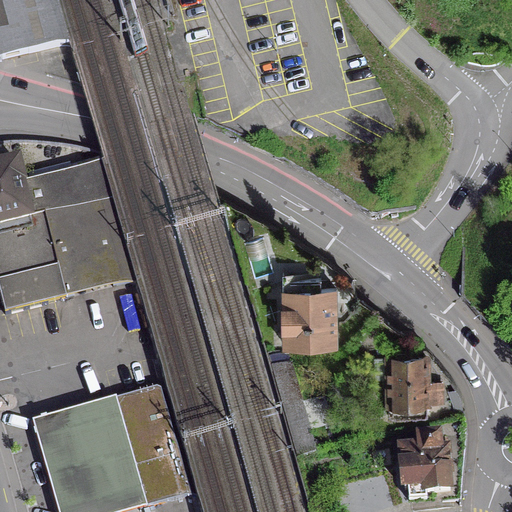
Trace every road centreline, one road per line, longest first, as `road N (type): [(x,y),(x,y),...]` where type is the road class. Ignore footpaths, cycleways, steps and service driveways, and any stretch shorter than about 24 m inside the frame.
road 1 (residential): [(0,103),(103,123),(192,152),(275,195),(390,277)]
road 2 (unclassified): [(390,277),(458,187),(477,145),(475,108),(444,75)]
road 3 (residential): [(390,277),(473,354),(507,418)]
